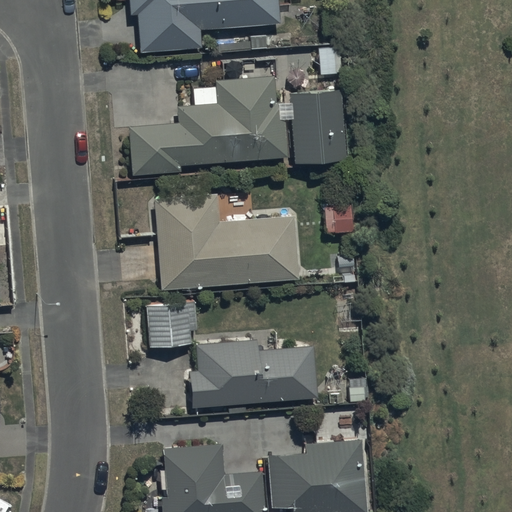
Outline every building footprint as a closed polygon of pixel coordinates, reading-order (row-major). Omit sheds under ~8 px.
[(129,0),(130,7),(136,6),(138,42),(199,39),(198,19),(277,15),(276,0),(129,0)] [(338,42),(316,43),(318,69),(335,68),(335,66),(339,66),(338,42)] [(215,72),(215,95),(175,98),(176,114),(127,119),(130,166),(178,162),(178,157),(286,148),(285,110),(276,111),(276,96),(273,96),(272,68),(215,72)] [(340,79),(286,84),(292,154),(346,149),(340,79)] [(215,186),(152,191),(159,282),(297,271),(292,206),(217,213),(215,186)] [(348,199),(321,201),(323,226),(350,223),(348,199)] [(193,293),(144,297),(147,337),(189,334),(189,323),(196,323),(193,293)] [(196,360),(186,361),(191,399),(316,389),(311,338),(257,343),(255,331),(194,337),(196,360)] [(302,434),(303,444),(267,444),(270,497),(291,496),(292,510),(365,506),(361,431),(302,434)] [(222,435),(163,439),(166,489),(158,489),(159,511),(241,511),(241,507),(262,506),(259,462),(223,465),(222,435)]
